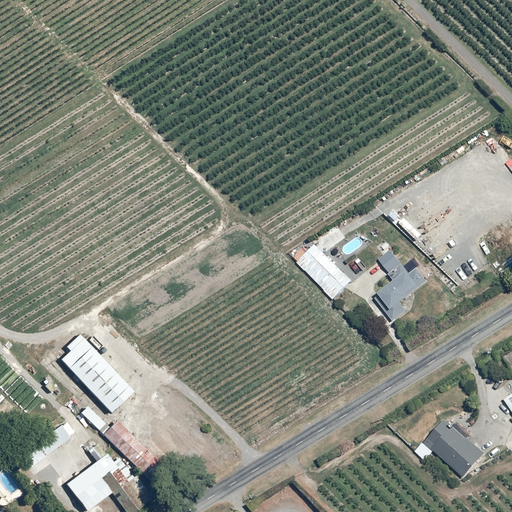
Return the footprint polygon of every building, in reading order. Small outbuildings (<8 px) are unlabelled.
[(406,310),(399,301),(405,297),(403,295),(410,290),(411,291),(426,280),(416,268),(409,274),(401,263),(390,250),(383,242),(376,248),(382,256),(377,260),(388,273),(393,279),(375,294),(387,308),(384,311),(392,321),(406,310)] [(351,280),(315,244),(296,262),(333,299),(351,280)] [(134,391),(80,333),(67,345),(71,350),(62,359),(111,412),(134,391)] [(150,397),(160,407),(173,394),(163,384),(150,397)] [(511,393),(502,400),(511,413),(511,393)] [(105,423),(87,405),(80,412),(98,430),(105,423)] [(175,448),(179,444),(183,447),(185,446),(192,452),(200,443),(168,412),(161,419),(156,415),(148,423),(175,448)] [(163,489),(178,475),(167,464),(150,448),(136,434),(120,418),(103,435),(149,481),(152,478),(152,479),(163,489)] [(483,453),(443,418),(414,451),(425,461),(434,451),(463,476),(483,453)] [(73,433),(65,421),(23,452),(32,465),(71,437),(70,435),(73,433)] [(102,457),(89,441),(83,446),(96,462),(67,483),(87,510),(112,492),(126,511),(134,511),(152,499),(119,455),(113,460),(107,453),(102,457)]
